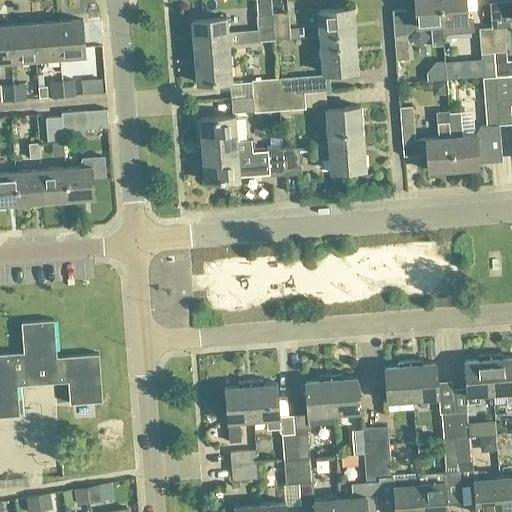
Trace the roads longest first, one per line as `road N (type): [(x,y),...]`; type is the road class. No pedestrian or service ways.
road 1 (residential): [(144,342),(511,311)]
road 2 (residential): [(136,243),(403,219)]
road 3 (residential): [(136,243),(117,0)]
road 4 (residential): [(384,0),(403,219)]
road 5 (residential): [(158,511),(144,342)]
road 6 (residential): [(0,254),(136,243)]
